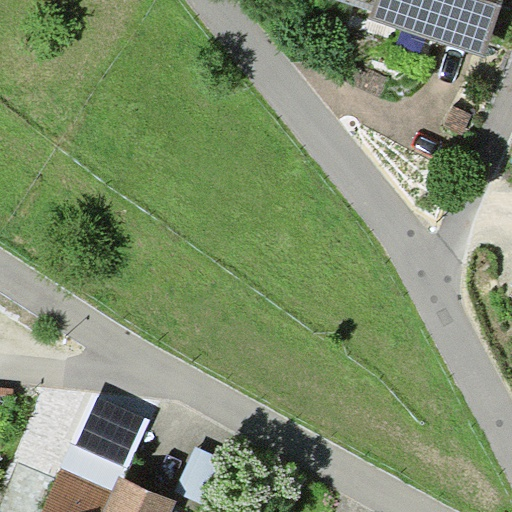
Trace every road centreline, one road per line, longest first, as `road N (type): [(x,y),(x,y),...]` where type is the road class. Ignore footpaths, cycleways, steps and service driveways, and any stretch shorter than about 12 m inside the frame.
road 1 (residential): [(511,436),(438,282),(211,0)]
road 2 (unclassified): [(183,382),(420,511)]
road 3 (unclassified): [(0,276),(183,382)]
road 4 (residential): [(0,364),(183,382)]
